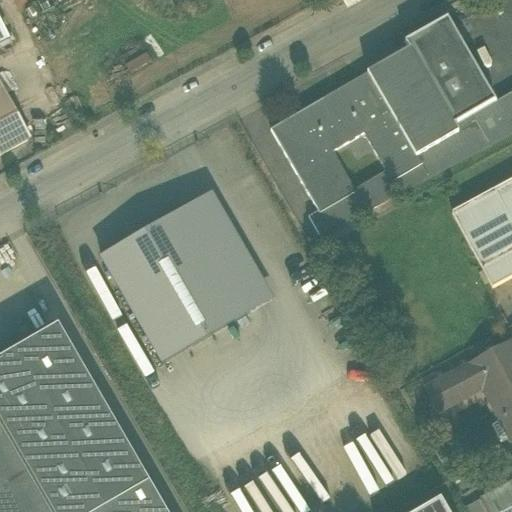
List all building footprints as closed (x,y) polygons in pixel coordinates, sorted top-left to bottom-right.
[(447,21),(425,34),(473,118),(495,105),(447,21)] [(511,95),(495,105),(473,118),(425,34),(404,45),(408,52),(410,51),(458,134),(475,124),(488,145),(511,132),(511,95)] [(458,135),(458,134),(410,51),(408,52),(367,76),(416,160),(417,159),(458,135)] [(392,185),(421,168),(422,168),(417,159),(416,160),(367,76),(270,132),(317,214),(319,217),(355,196),(354,193),(331,155),(363,136),(385,174),(392,185)] [(0,156),(28,141),(0,90),(0,156)] [(426,178),(488,145),(475,124),(458,134),(458,135),(417,159),(422,168),(421,168),(426,178)] [(308,219),(318,236),(426,178),(421,168),(392,185),(385,174),(354,193),(355,196),(319,217),(317,214),(308,219)] [(511,182),(494,192),(511,225),(511,182)] [(511,278),(511,225),(494,192),(452,215),(492,290),(511,278)] [(188,210),(189,211),(249,316),(250,317),(274,303),(212,196),(188,210)] [(189,211),(101,261),(162,366),(249,316),(189,211)] [(53,324),(0,354),(0,363),(57,330),(53,324)] [(57,330),(0,363),(0,430),(47,511),(107,511),(150,488),(58,330),(57,330)] [(487,387),(511,433),(511,345),(425,392),(437,414),(487,387)] [(375,409),(393,437),(400,432),(382,404),(375,409)] [(0,511),(47,511),(0,430),(0,511)] [(292,459),(216,503),(221,511),(307,511),(319,505),(292,459)] [(484,511),(511,511),(511,470),(495,480),(501,491),(479,502),(484,511)] [(163,511),(150,488),(107,511),(163,511)] [(445,511),(440,502),(423,511),(445,511)] [(464,511),(484,511),(479,502),(464,511)]
